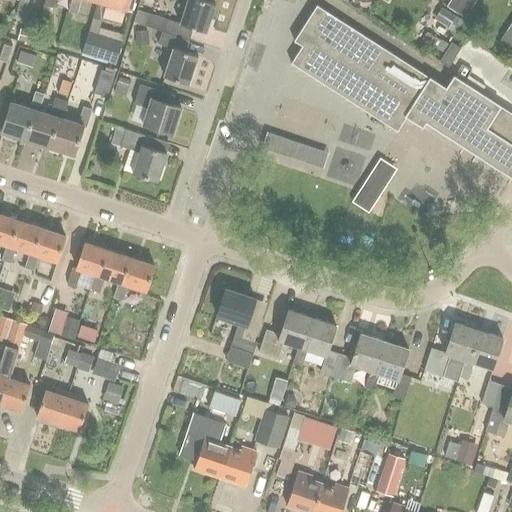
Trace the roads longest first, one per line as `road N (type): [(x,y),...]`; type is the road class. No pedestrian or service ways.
road 1 (residential): [(481,247),(422,303),(396,308),(205,243)]
road 2 (residential): [(113,511),(205,243)]
road 3 (residential): [(174,231),(246,0)]
road 4 (residential): [(174,231),(0,175)]
